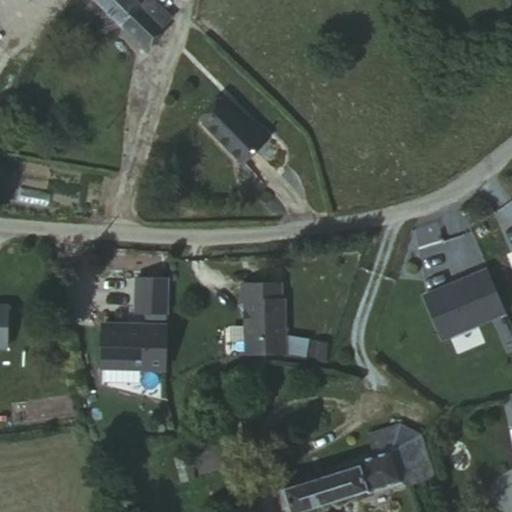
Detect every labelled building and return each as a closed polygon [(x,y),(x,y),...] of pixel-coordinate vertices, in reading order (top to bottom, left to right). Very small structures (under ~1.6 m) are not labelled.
[(86,0),(133,47),(163,16),(146,0),(86,0)] [(240,121),(218,100),(196,124),(238,165),(265,135),(245,116),(240,121)] [(493,274),(428,299),(443,339),(509,313),(493,274)] [(171,277),(140,276),(139,313),(170,314),(171,277)] [(279,363),(284,363),(282,307),(279,306),(279,291),(239,293),(239,309),(242,309),(243,323),(247,323),(247,329),(243,333),(243,345),(248,350),(248,364),(279,363)] [(170,329),(105,327),(103,371),(169,373),(170,329)] [(324,358),(326,340),(307,339),(306,356),(324,358)] [(398,450),(408,482),(438,474),(429,445),(405,410),(366,423),(377,456),(398,450)] [(283,491),(288,511),(317,511),(409,483),(408,482),(398,450),(377,456),(357,462),(359,468),(283,491)] [(242,511),(288,511),(283,491),(282,486),(238,499),(242,511)]
